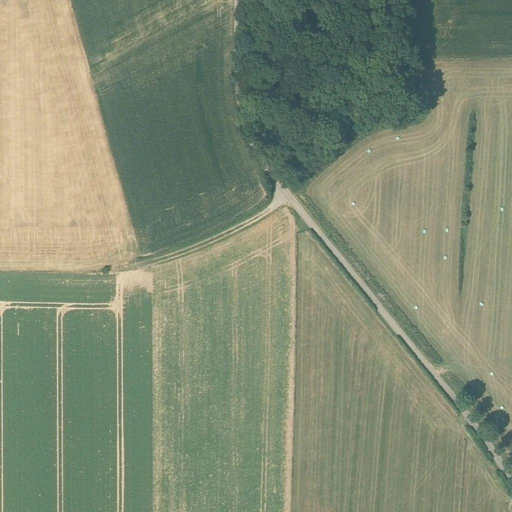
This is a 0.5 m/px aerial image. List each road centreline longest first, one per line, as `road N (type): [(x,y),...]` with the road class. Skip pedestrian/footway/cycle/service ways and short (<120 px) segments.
road 1 (unclassified): [(511,482),(257,153),(239,95),(237,0)]
road 2 (unknown): [(287,194),(213,239),(145,263)]
